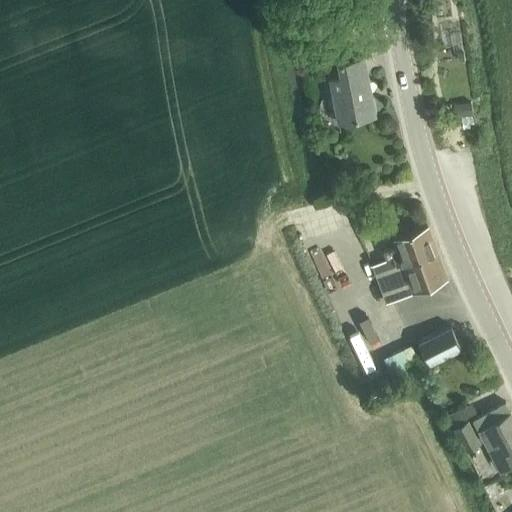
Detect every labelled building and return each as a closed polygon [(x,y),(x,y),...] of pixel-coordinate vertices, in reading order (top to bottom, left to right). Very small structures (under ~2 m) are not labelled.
[(432,0),(436,17),(453,14),(451,0),(432,0)] [(321,42),(319,27),(307,28),(309,43),(321,42)] [(462,39),(451,41),(452,47),(455,47),(456,52),(457,52),(464,51),(462,39)] [(340,74),(329,76),(338,122),(376,115),(365,56),(337,61),(340,74)] [(471,101),(455,104),(457,116),(461,115),(462,121),(463,124),(470,123),(474,122),(471,101)] [(365,212),(355,215),(358,224),(368,221),(365,212)] [(386,300),(400,295),(448,278),(429,224),(425,226),(424,223),(415,227),(416,229),(392,238),(395,245),(387,248),(383,249),(387,258),(373,263),(386,300)] [(462,348),(462,347),(452,325),(419,340),(429,363),(462,348)] [(501,472),(511,466),(511,415),(507,405),(476,420),(501,472)] [(471,422),(458,429),(468,450),(481,444),(471,422)] [(498,482),(486,487),(492,501),(504,495),(498,482)]
